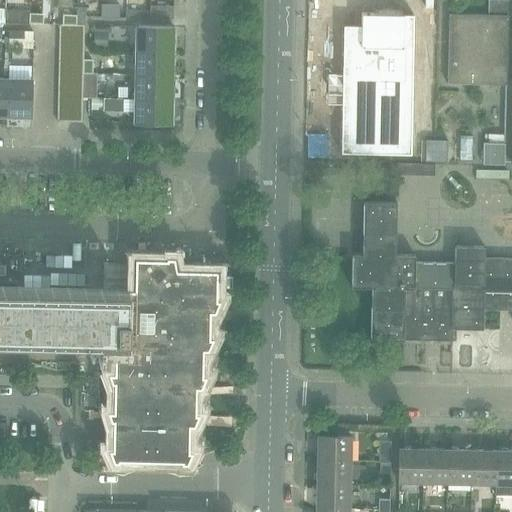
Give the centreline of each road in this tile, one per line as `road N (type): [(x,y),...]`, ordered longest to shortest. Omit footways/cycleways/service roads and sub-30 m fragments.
road 1 (residential): [(0,226),(203,229),(205,163)]
road 2 (residential): [(270,393),(511,393)]
road 3 (tertiary): [(270,393),(276,165)]
road 4 (residential): [(60,479),(269,484)]
road 5 (residential): [(0,159),(205,163)]
road 6 (tertiary): [(276,165),(279,0)]
road 7 (residential): [(205,163),(208,0)]
road 8 (residential): [(60,479),(55,410),(0,402)]
